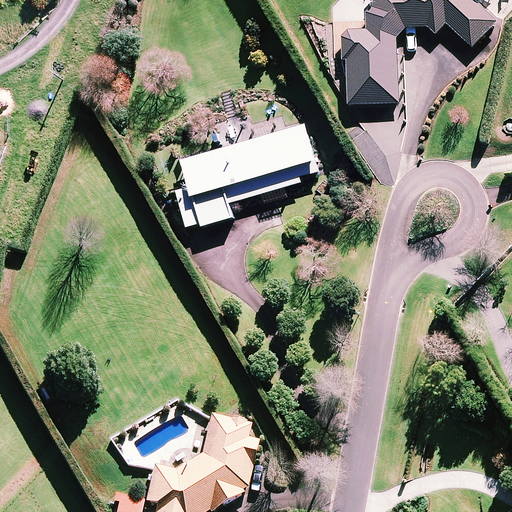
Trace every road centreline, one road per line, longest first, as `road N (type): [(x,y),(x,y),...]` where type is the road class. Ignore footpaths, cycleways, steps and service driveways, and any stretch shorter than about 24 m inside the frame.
road 1 (residential): [(395,277),(405,189),(435,172),(456,176),(474,206),(458,238),(415,258)]
road 2 (residential): [(395,277),(349,511)]
